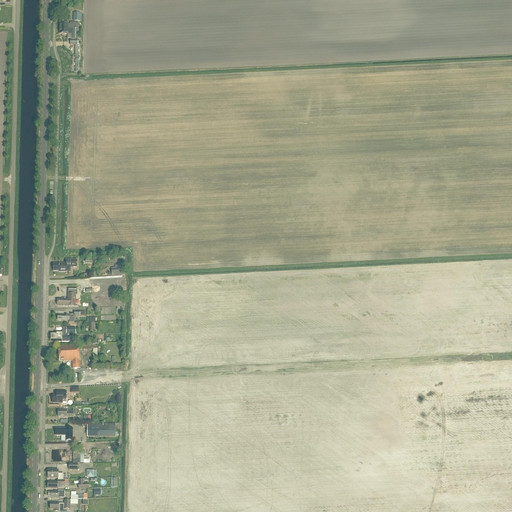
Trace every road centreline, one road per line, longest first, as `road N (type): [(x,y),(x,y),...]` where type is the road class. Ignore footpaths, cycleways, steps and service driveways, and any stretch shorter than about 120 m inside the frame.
road 1 (secondary): [(33,511),(47,0)]
road 2 (unclassified): [(3,511),(17,0)]
